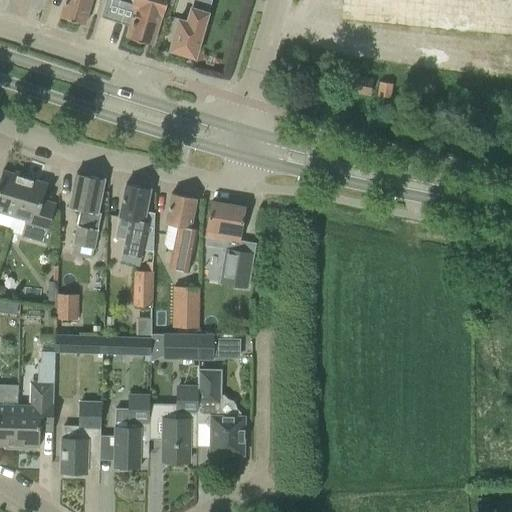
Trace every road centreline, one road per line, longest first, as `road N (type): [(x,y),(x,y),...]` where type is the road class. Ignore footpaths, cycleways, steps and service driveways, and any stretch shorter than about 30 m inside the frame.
road 1 (secondary): [(239,154),(511,212)]
road 2 (residential): [(0,119),(70,152),(232,187),(239,154)]
road 3 (secondary): [(511,193),(245,129)]
road 4 (secondary): [(0,77),(239,154)]
road 5 (residential): [(149,100),(131,69),(0,25)]
road 6 (secondary): [(149,100),(0,50)]
road 7 (unclassified): [(245,129),(279,0)]
